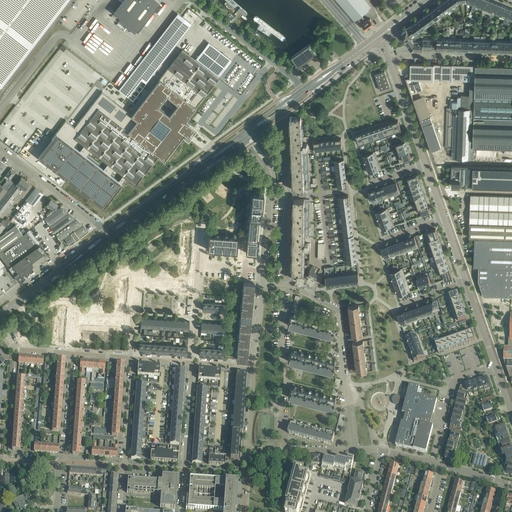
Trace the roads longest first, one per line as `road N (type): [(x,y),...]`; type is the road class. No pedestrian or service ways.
road 1 (residential): [(354,450),(337,310),(281,283)]
road 2 (tertiary): [(239,134),(106,231)]
road 3 (tertiary): [(111,236),(243,139)]
road 4 (unclassified): [(303,87),(193,0)]
road 5 (residential): [(190,361),(200,222)]
road 6 (unclassified): [(106,231),(0,148)]
road 7 (residential): [(431,463),(453,379),(495,366)]
